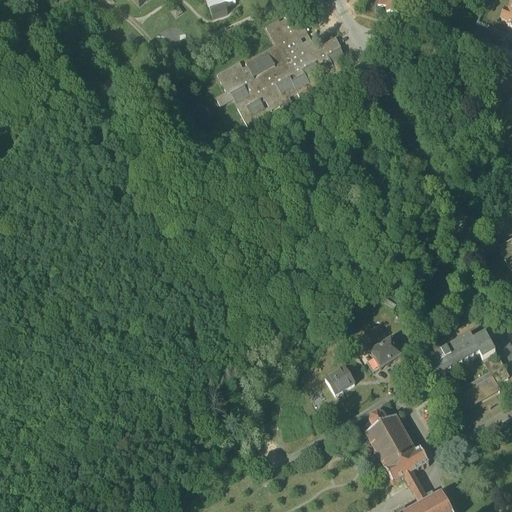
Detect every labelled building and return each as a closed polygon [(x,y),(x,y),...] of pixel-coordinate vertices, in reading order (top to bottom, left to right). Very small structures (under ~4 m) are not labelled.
[(206,0),(210,11),(225,6),(235,2),(234,0),(206,0)] [(409,0),(377,0),(377,3),(377,5),(386,6),(385,12),(399,14),(400,8),(409,9),(409,0)] [(511,0),(511,3),(508,13),(504,11),(500,21),(508,24),(507,27),(511,29),(511,0)] [(225,6),(210,11),(212,18),(227,13),(225,6)] [(237,107),(250,131),(256,128),(252,121),(267,113),(267,114),(268,114),(267,112),(265,108),(262,102),(261,100),(264,98),(265,100),(269,106),(271,110),(271,109),(271,108),(277,105),(278,106),(280,105),(279,104),(285,101),(285,102),(286,101),(284,98),(296,92),(297,92),(299,97),(300,96),(299,95),(312,89),(312,90),(313,89),(310,84),(322,78),(322,79),(325,83),(325,82),(325,81),(337,75),(337,76),(338,75),(335,70),(347,64),(348,65),(348,64),(341,51),(342,50),(341,49),(341,50),(338,45),(339,45),(335,38),(335,39),(316,50),(315,49),(312,44),(302,49),(296,39),(307,34),(298,18),(288,24),(287,22),(294,18),(291,13),(284,17),(286,19),(279,23),(278,21),(265,28),(266,28),(267,28),(277,46),(246,63),(246,62),(245,63),(246,65),(248,68),(244,70),(243,68),(242,68),(239,62),(217,74),(217,75),(220,73),(223,79),(220,81),(221,81),(225,87),(224,88),(225,90),(226,89),(229,95),(228,95),(228,96),(231,94),(234,98),(238,106),(237,107)] [(275,46),(246,62),(246,63),(277,46),(267,28),(266,28),(275,46)] [(312,44),(307,34),(296,39),(302,49),(312,44)] [(335,38),(315,49),(316,50),(335,39),(335,38)] [(349,64),(342,50),(341,51),(348,64),(349,64)] [(340,69),(348,65),(347,64),(335,70),(338,75),(337,76),(337,75),(325,81),(325,82),(333,78),(339,88),(341,88),(339,83),(343,80),(346,85),(348,84),(340,69)] [(314,83),(322,79),(322,78),(310,84),(313,89),(312,90),(312,89),(299,95),(300,96),(308,92),(314,102),(316,101),(313,97),(318,94),(321,99),(322,98),(314,83)] [(233,99),(237,107),(238,106),(234,98),(231,94),(228,96),(228,95),(229,95),(226,89),(225,90),(226,91),(215,97),(216,99),(221,97),(224,101),(219,104),(220,106),(233,99)] [(289,97),(297,92),(296,92),(284,98),(286,101),(285,102),(285,101),(279,104),(280,105),(281,104),(287,114),(289,113),(286,109),(291,106),(294,111),(296,110),(289,97)] [(511,100),(501,110),(502,111),(498,114),(501,117),(505,115),(511,123),(511,126),(506,131),(505,131),(497,137),(508,151),(511,147),(511,100)] [(258,119),(267,114),(267,113),(252,121),(256,128),(261,125),(258,119)] [(511,243),(511,242),(499,249),(511,271),(511,243)] [(490,335),(511,374),(511,348),(501,329),(490,335)] [(432,382),(439,379),(450,372),(479,357),(482,363),(495,357),(484,338),(473,344),(470,339),(441,355),(439,352),(434,355),(435,358),(423,365),(432,382)] [(353,340),(349,342),(354,353),(359,350),(353,340)] [(374,360),(380,371),(402,358),(391,341),(370,354),(374,360)] [(495,357),(482,363),(489,376),(460,391),(450,372),(439,379),(439,380),(441,379),(443,383),(442,384),(452,402),(447,404),(455,418),(456,417),(455,415),(498,392),(499,393),(500,393),(496,386),(508,379),(505,373),(504,373),(495,357)] [(373,375),(380,371),(374,360),(366,365),(373,375)] [(325,382),(335,398),(355,386),(344,369),(339,372),(339,373),(325,382)] [(455,415),(456,417),(499,393),(498,392),(455,415)] [(365,436),(393,486),(405,480),(412,476),(429,466),(428,464),(431,462),(432,458),(430,453),(425,452),(422,454),(420,451),(416,454),(396,419),(393,421),(389,414),(384,417),(384,416),(377,414),(371,418),(370,424),(370,425),(363,429),(367,436),(365,436)] [(405,480),(419,506),(426,502),(424,499),(425,499),(412,476),(405,480)] [(449,511),(448,511),(446,511),(439,499),(435,501),(432,495),(425,499),(424,499),(426,502),(419,506),(421,509),(415,511),(449,511)] [(446,511),(448,511),(442,498),(439,499),(446,511)]
